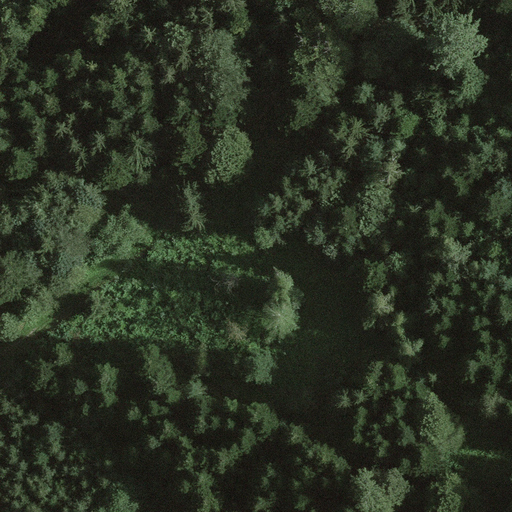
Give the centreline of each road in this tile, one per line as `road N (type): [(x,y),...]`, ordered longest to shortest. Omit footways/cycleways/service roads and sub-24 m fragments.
road 1 (track): [(511,19),(420,22),(311,57),(263,96),(181,197)]
road 2 (track): [(181,197),(0,355)]
road 3 (track): [(181,197),(0,142)]
